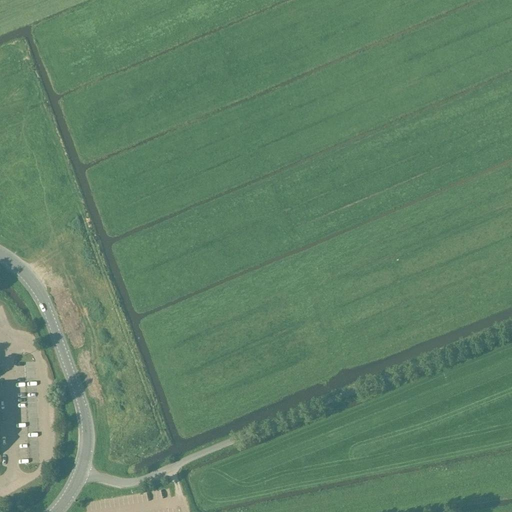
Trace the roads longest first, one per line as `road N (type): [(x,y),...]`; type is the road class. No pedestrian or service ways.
road 1 (unclassified): [(79,473),(144,479),(511,327)]
road 2 (tertiary): [(79,473),(85,419),(59,343),(33,283),(0,257)]
